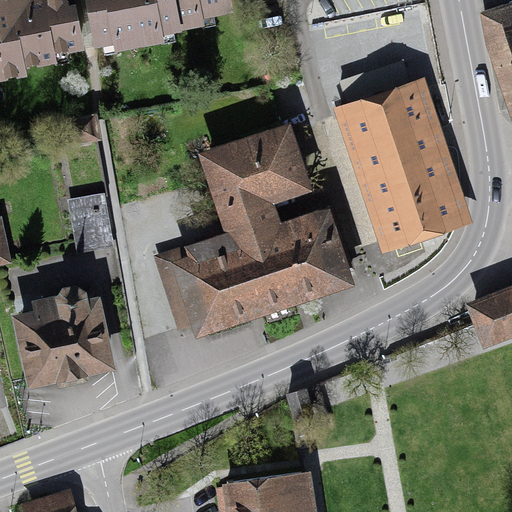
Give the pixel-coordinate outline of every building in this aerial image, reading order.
[(0,0),(0,74),(22,70),(19,59),(79,46),(69,0),(34,0),(27,2),(26,0),(0,0)] [(232,16),(228,0),(88,0),(96,41),(232,16)] [(511,19),(488,28),(511,101),(511,19)] [(404,61),(340,82),(391,237),(455,215),(404,61)] [(93,116),(68,120),(72,139),(97,135),(93,116)] [(213,158),(237,231),(239,237),(270,226),(259,194),(270,191),(299,181),(284,135),(213,158)] [(103,205),(77,209),(83,246),(113,241),(105,194),(101,194),(103,205)] [(270,226),(239,237),(237,231),(190,246),(190,248),(159,258),(181,327),(260,301),(339,275),(338,271),(351,267),(331,206),(270,226)] [(39,315),(21,319),(34,377),(107,361),(94,303),(85,305),(82,292),(75,287),(66,289),(61,297),(36,303),(39,315)] [(511,327),(511,290),(474,305),(481,323),(487,338),(511,327)] [(306,390),(288,396),(295,416),(313,410),(306,390)] [(229,482),(233,511),(311,511),(305,471),(267,477),(229,482)] [(61,511),(58,502),(28,511),(61,511)]
